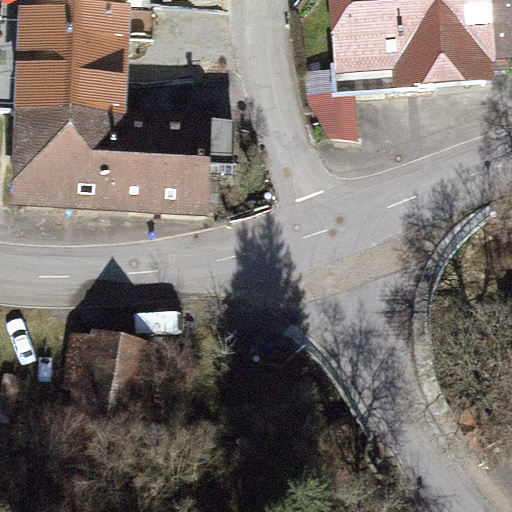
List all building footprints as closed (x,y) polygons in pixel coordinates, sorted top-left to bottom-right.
[(165,0),(17,0),(17,6),(165,11),(165,0)] [(511,0),(345,0),(352,103),(511,93),(511,0)] [(24,217),(222,227),(227,116),(145,112),(149,26),(34,20),(24,217)] [(165,338),(77,318),(53,429),(140,448),(165,338)] [(503,439),(483,412),(467,424),(487,451),(503,439)]
